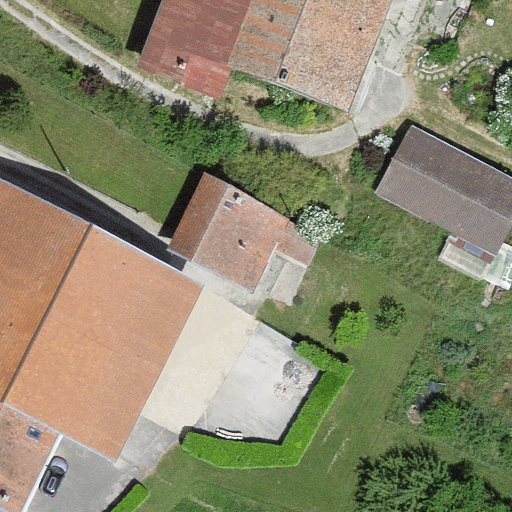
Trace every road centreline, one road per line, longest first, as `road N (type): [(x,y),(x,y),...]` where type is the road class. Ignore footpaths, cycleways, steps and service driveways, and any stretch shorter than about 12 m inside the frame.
road 1 (track): [(8,0),(189,116),(294,146),(361,129),(391,92),(430,0)]
road 2 (track): [(391,92),(511,145)]
